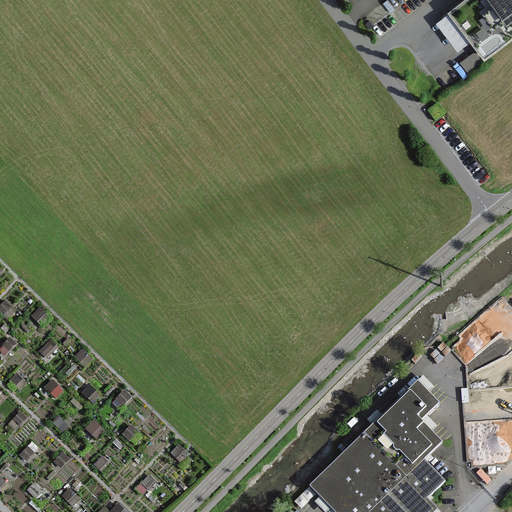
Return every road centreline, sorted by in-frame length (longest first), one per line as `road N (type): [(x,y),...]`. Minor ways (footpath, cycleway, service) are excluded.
road 1 (tertiary): [(184,511),(392,302),(493,213)]
road 2 (residential): [(493,213),(328,0)]
road 3 (unknown): [(470,510),(446,384),(431,382)]
